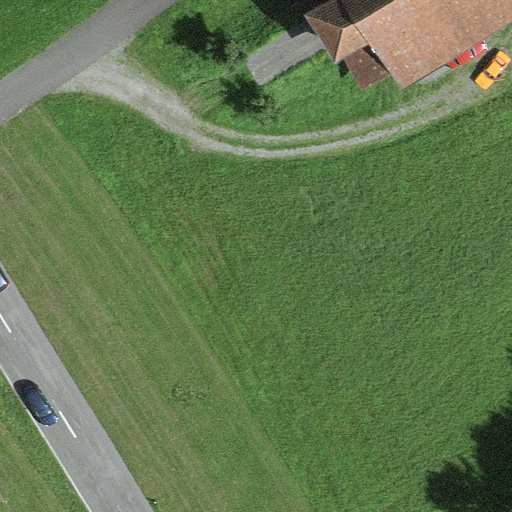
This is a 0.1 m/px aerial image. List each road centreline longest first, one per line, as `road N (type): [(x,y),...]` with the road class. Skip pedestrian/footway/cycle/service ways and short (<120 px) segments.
road 1 (tertiary): [(0,311),(124,511)]
road 2 (track): [(317,31),(165,117)]
